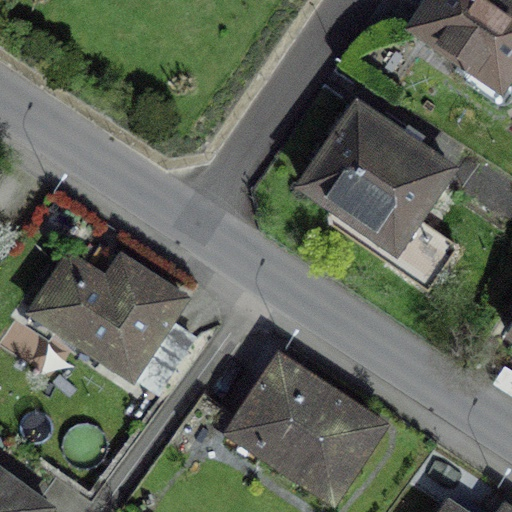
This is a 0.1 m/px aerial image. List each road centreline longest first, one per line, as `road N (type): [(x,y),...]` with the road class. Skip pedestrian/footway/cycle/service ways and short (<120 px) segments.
road 1 (residential): [(197,230),(511,442)]
road 2 (residential): [(197,230),(353,0)]
road 3 (residential): [(0,98),(197,230)]
